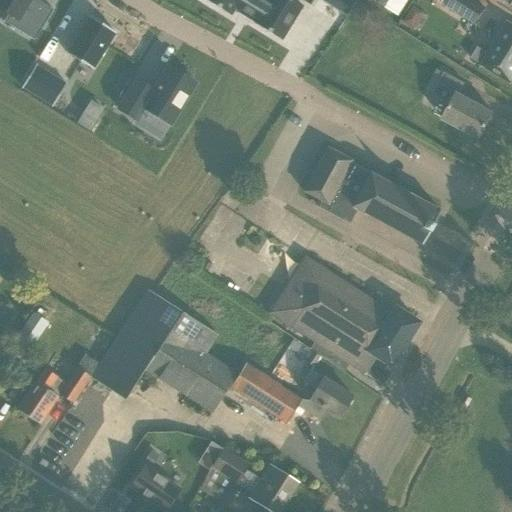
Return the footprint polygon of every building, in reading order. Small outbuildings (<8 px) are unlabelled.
[(0,0),(0,9),(8,14),(3,22),(34,41),(53,10),(36,0),(0,0)] [(205,0),(231,16),(236,9),(241,12),(242,10),(253,17),(252,19),(256,21),(255,24),(282,41),(303,7),(291,0),(205,0)] [(352,0),(329,0),(348,12),(355,2),(352,0)] [(378,0),(378,1),(400,15),(409,0),(378,0)] [(471,0),(434,0),(476,26),(486,9),(471,0)] [(90,17),(67,54),(93,70),(116,33),(90,17)] [(478,47),(471,59),(482,65),(481,66),(511,84),(511,83),(511,24),(508,22),(495,44),(489,54),(478,47)] [(37,66),(23,88),(52,107),(66,84),(37,66)] [(137,81),(119,110),(136,120),(144,108),(171,125),(196,84),(169,67),(154,91),(137,81)] [(452,105),(443,120),(480,140),(494,113),(459,95),(465,84),(445,73),(433,95),(452,105)] [(328,148),(304,192),(322,202),(318,208),(346,222),(353,208),(422,245),(440,211),(351,163),(352,161),(328,148)] [(465,252),(488,244),(482,224),(458,232),(465,252)] [(388,310),(326,271),(306,258),(288,287),(271,314),(377,382),(379,379),(381,381),(386,374),(383,372),(388,365),(391,366),(419,323),(391,305),(388,310)] [(206,353),(217,334),(148,290),(91,378),(126,400),(145,370),(212,414),(238,374),(206,353)] [(32,312),(44,319),(55,300),(42,293),(32,312)] [(14,346),(6,358),(21,368),(29,356),(14,346)] [(339,419),(351,399),(353,396),(323,378),(311,370),(304,382),(316,390),(309,401),(311,402),(310,402),(301,400),(302,400),(246,364),(230,388),(286,424),(297,407),(319,421),(325,411),(339,419)] [(40,425),(60,394),(74,403),(91,378),(77,369),(67,384),(46,370),(37,383),(36,382),(17,410),(40,425)] [(270,465),(260,480),(246,471),(249,465),(223,449),(213,442),(200,463),(211,470),(205,479),(225,491),(232,481),(237,485),(239,481),(248,486),(251,482),(257,486),(249,499),(269,511),(280,511),(299,483),(270,465)] [(145,466),(131,487),(165,511),(180,490),(145,466)]
